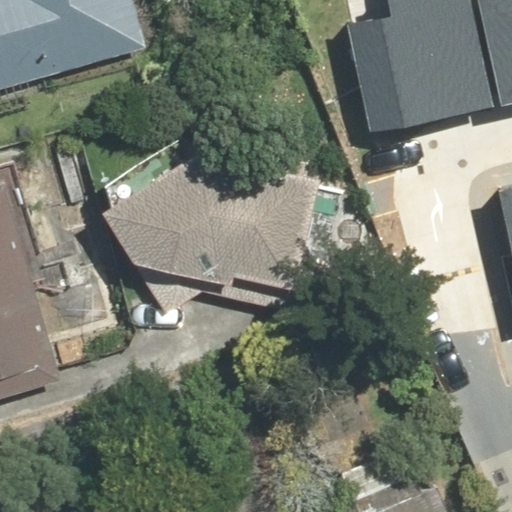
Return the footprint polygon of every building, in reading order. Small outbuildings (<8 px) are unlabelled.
[(0,0),(0,89),(140,48),(126,0),(0,0)] [(361,3),(384,114),(491,92),(472,0),(374,0),(375,0),(361,3)] [(511,0),(479,0),(500,86),(511,83),(511,0)] [(308,180),(178,153),(84,213),(114,265),(217,286),(218,280),(284,294),(308,180)] [(511,182),(491,187),(511,274),(511,182)] [(0,395),(50,380),(0,217),(0,395)] [(442,511),(423,466),(310,511),(442,511)]
